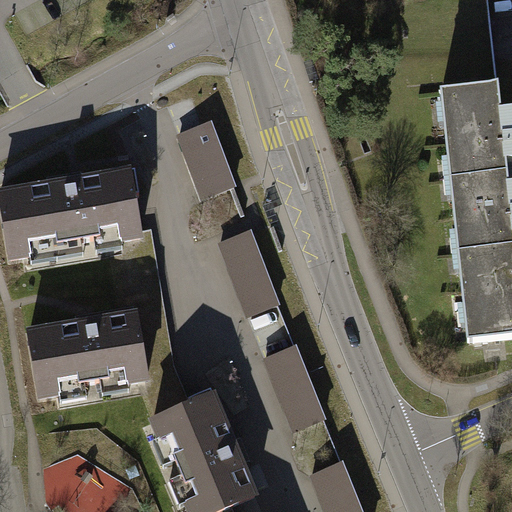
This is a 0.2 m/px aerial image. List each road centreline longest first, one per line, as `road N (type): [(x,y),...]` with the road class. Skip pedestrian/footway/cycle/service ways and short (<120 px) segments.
road 1 (tertiary): [(405,460),(321,247),(247,11)]
road 2 (residential): [(0,148),(247,11)]
